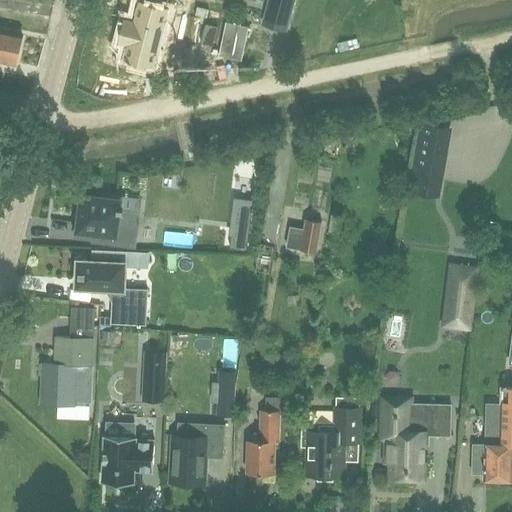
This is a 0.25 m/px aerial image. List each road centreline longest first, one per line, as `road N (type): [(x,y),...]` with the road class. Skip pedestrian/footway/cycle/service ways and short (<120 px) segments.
road 1 (track): [(511,37),(179,104),(85,119),(48,116)]
road 2 (residential): [(0,279),(77,0)]
